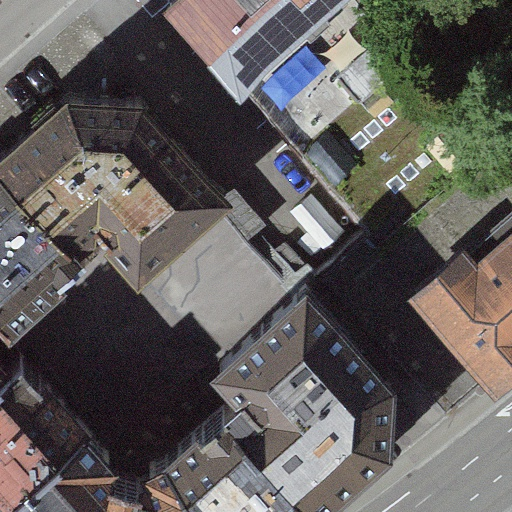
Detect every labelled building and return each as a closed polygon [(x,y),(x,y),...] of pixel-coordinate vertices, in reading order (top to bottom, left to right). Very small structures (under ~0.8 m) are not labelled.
[(163,0),(248,90),(344,0),(163,0)] [(75,67),(0,125),(0,155),(81,248),(104,224),(140,268),(239,190),(137,75),(75,67)] [(0,155),(0,288),(9,299),(81,248),(0,155)] [(511,205),(475,239),(457,219),(398,274),(493,377),(511,359),(511,205)] [(229,369),(208,385),(299,500),(392,432),(405,365),(306,251),(201,344),(229,369)] [(0,307),(9,299),(0,288),(0,349),(2,348),(0,342),(0,307)] [(2,348),(0,349),(0,489),(69,436),(2,348)] [(208,385),(138,441),(193,511),(283,511),(299,500),(208,385)] [(69,436),(0,489),(0,511),(193,511),(138,441),(101,468),(69,436)]
